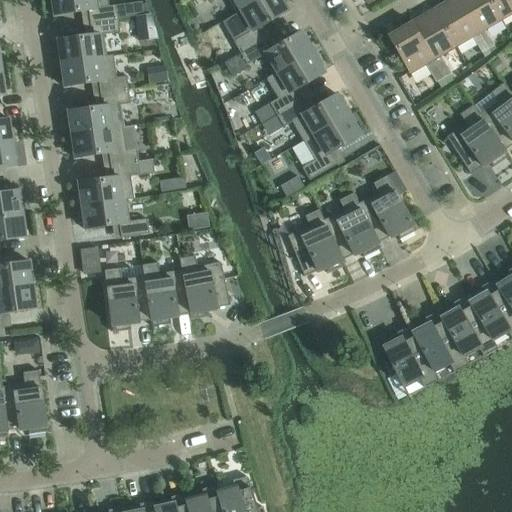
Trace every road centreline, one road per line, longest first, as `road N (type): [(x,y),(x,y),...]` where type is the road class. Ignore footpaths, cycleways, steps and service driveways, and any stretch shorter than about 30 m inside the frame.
road 1 (residential): [(82,366),(260,332),(454,250)]
road 2 (residential): [(82,366),(29,0)]
road 3 (residential): [(454,250),(307,0)]
road 4 (residential): [(97,470),(234,437)]
